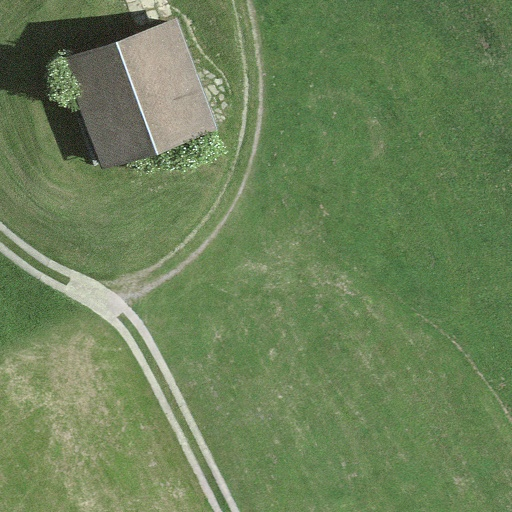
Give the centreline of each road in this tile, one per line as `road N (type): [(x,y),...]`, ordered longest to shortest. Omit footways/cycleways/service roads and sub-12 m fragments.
road 1 (track): [(102,299),(177,269),(203,246),(230,199),(251,115),(245,0)]
road 2 (track): [(225,511),(130,322),(102,299)]
road 3 (track): [(0,236),(62,283),(102,299)]
